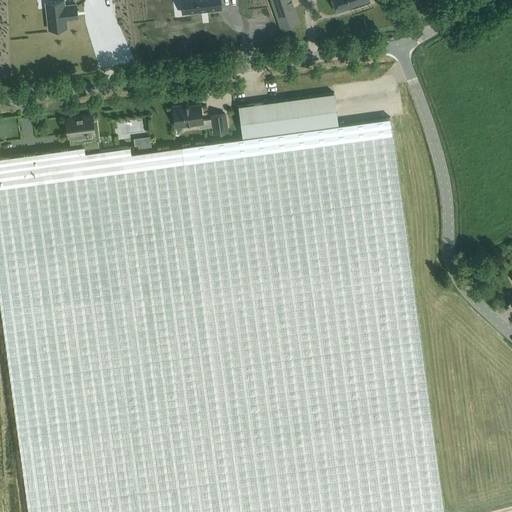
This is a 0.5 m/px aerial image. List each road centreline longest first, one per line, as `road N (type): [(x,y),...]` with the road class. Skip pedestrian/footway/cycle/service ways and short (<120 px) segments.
road 1 (unclassified): [(0,98),(398,47)]
road 2 (unclassified): [(511,336),(456,279),(436,152),(398,47)]
